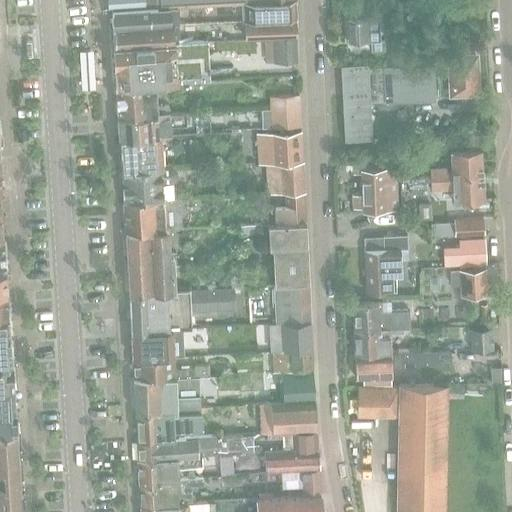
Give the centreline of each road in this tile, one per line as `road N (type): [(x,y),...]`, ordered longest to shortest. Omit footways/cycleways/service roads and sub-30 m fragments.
road 1 (residential): [(341,511),(328,446),(310,0)]
road 2 (tertiary): [(80,511),(48,0)]
